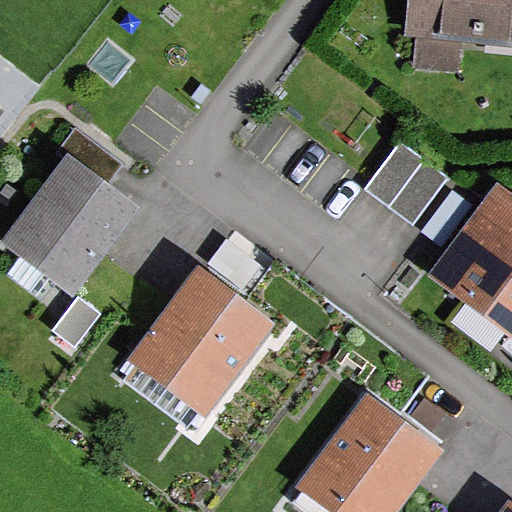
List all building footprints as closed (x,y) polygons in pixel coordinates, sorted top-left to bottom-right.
[(511,54),(511,0),(402,0),(399,48),(511,54)] [(406,133),(369,180),(417,218),(454,170),(406,133)] [(133,211),(70,163),(12,239),(75,287),(133,211)] [(511,228),(467,198),(437,243),(511,292),(511,228)] [(511,356),(511,292),(437,243),(411,283),(511,356)] [(270,324),(200,272),(134,361),(204,413),(270,324)] [(390,511),(436,451),(367,400),(302,486),(337,511),(390,511)]
